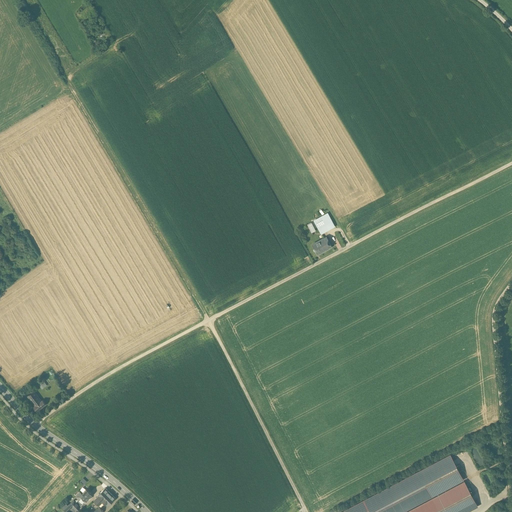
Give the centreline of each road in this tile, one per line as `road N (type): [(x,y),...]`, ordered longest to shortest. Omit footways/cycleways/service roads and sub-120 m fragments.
road 1 (track): [(307,511),(211,320),(33,424)]
road 2 (track): [(511,163),(208,320)]
road 3 (track): [(511,279),(491,316),(508,511)]
road 4 (tertiary): [(0,387),(33,424),(145,511)]
